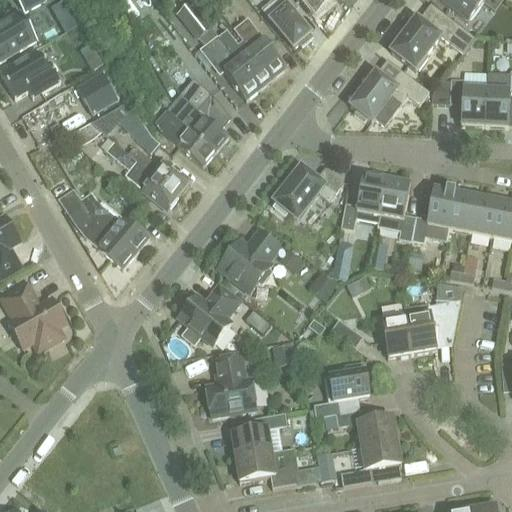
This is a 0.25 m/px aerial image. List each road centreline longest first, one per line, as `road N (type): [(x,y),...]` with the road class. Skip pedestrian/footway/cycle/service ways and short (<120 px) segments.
road 1 (residential): [(112,347),(281,133)]
road 2 (residential): [(330,150),(364,178),(511,205)]
road 3 (residential): [(485,483),(412,423),(407,408),(411,392),(426,388),(466,407)]
road 4 (residential): [(91,308),(0,148)]
road 5 (residential): [(511,156),(330,150)]
road 6 (residential): [(185,511),(112,347)]
road 7 (residential): [(0,485),(112,347)]
road 8 (residential): [(281,133),(382,0)]
road 9 (residential): [(326,511),(485,483)]
